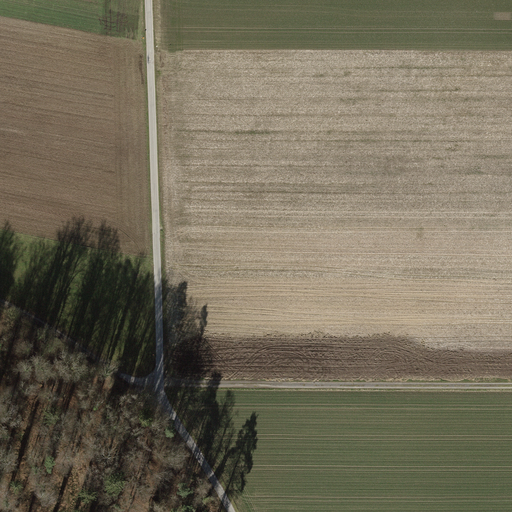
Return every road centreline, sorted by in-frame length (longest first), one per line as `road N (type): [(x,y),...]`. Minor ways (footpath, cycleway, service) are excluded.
road 1 (track): [(148,0),(160,384)]
road 2 (track): [(160,384),(511,383)]
road 3 (track): [(0,299),(124,377),(160,384)]
road 4 (track): [(160,384),(229,511)]
